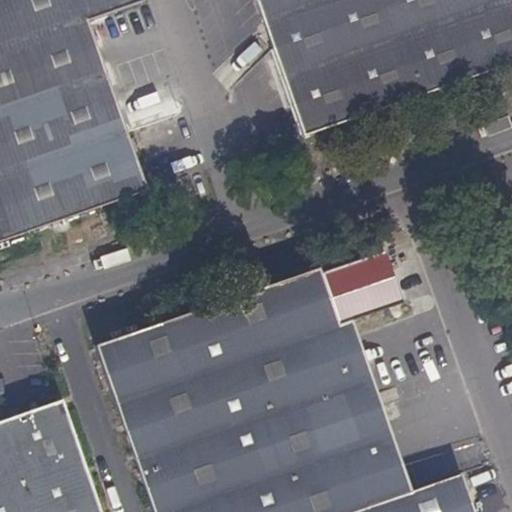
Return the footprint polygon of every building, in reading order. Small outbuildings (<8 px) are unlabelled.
[(0,0),(0,242),(147,191),(90,21),(146,2),(145,0),(0,0)] [(511,0),(255,0),(304,135),(511,61),(511,0)] [(475,511),(462,474),(413,492),(398,497),(339,324),(320,267),(96,346),(153,511),(475,511)] [(398,497),(413,492),(353,319),(339,324),(398,497)] [(0,511),(102,511),(64,400),(0,422),(0,511)]
